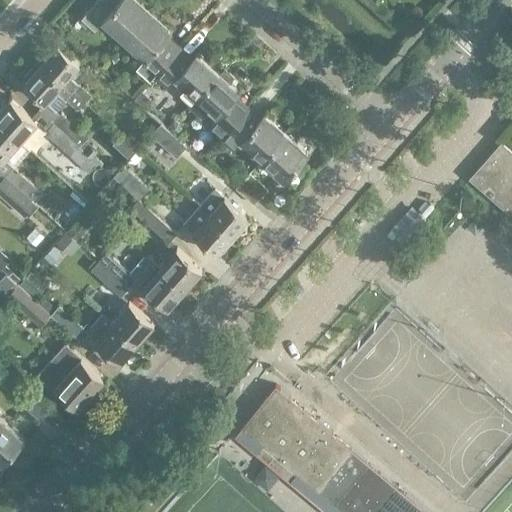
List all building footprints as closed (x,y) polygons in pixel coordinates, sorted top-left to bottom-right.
[(103,20),(123,38),(149,10),(137,0),(117,0),(112,7),(104,0),(96,0),(81,17),(95,29),(103,20)] [(170,29),(149,10),(123,38),(145,57),(136,66),(150,78),(153,74),(174,50),(177,46),(165,35),(170,29)] [(57,44),(56,46),(52,44),(45,52),(48,55),(40,63),(88,105),(84,101),(91,93),(69,74),(79,63),(57,44)] [(187,99),(190,102),(217,71),(196,52),(187,62),(174,50),(153,74),(168,86),(176,76),(182,82),(181,83),(180,86),(180,89),(180,91),(181,94),(184,96),(187,99)] [(88,105),(40,63),(33,71),(31,68),(23,76),(25,80),(23,82),(45,101),(39,107),(80,145),(88,136),(61,111),(60,112),(46,99),(56,89),(78,108),(82,112),(88,105)] [(190,102),(188,104),(197,111),(196,113),(221,136),(242,111),(230,100),(238,90),(217,71),(190,102)] [(9,98),(0,107),(0,123),(19,140),(35,122),(89,172),(98,162),(80,145),(39,107),(30,117),(9,98)] [(263,112),(259,117),(247,106),(242,111),(221,136),(235,148),(242,141),(260,157),(284,131),(263,112)] [(177,156),(187,145),(161,122),(151,133),(177,156)] [(19,140),(0,123),(0,169),(4,174),(3,175),(35,203),(36,202),(32,199),(41,189),(4,157),(19,140)] [(306,150),(284,131),(260,157),(283,177),(306,150)] [(511,149),(501,140),(468,177),(511,215),(511,149)] [(139,198),(149,186),(123,164),(113,175),(139,198)] [(253,203),(266,188),(248,171),(234,187),(253,203)] [(35,203),(3,175),(0,178),(0,193),(24,215),(35,203)] [(214,186),(199,204),(232,234),(248,216),(214,186)] [(168,241),(176,232),(139,198),(131,207),(168,241)] [(232,234),(199,204),(183,222),(216,252),(232,234)] [(176,247),(160,265),(146,253),(145,254),(183,288),(200,269),(176,247)] [(0,248),(0,266),(1,268),(11,258),(0,248)] [(489,269),(497,275),(511,255),(504,249),(489,269)] [(106,250),(99,259),(129,285),(135,278),(167,307),(183,288),(145,254),(130,271),(106,250)] [(511,256),(464,312),(511,353),(511,256)] [(99,259),(91,268),(121,294),(129,285),(99,259)] [(136,341),(102,311),(91,324),(87,321),(83,325),(59,303),(51,312),(18,282),(6,295),(40,325),(51,313),(80,339),(87,331),(95,338),(120,360),(136,341)] [(128,301),(112,318),(103,310),(102,311),(136,341),(153,323),(128,301)] [(53,390),(55,387),(77,407),(104,377),(65,342),(36,375),(53,390)] [(471,361),(501,388),(511,375),(511,371),(484,347),(471,361)] [(40,420),(49,409),(18,381),(8,392),(40,420)] [(276,383),(275,384),(241,425),(261,441),(258,444),(260,452),(288,475),(295,475),(297,473),(344,511),(428,511),(279,387),(280,387),(276,383)] [(0,460),(2,462),(23,438),(0,416),(0,460)]
